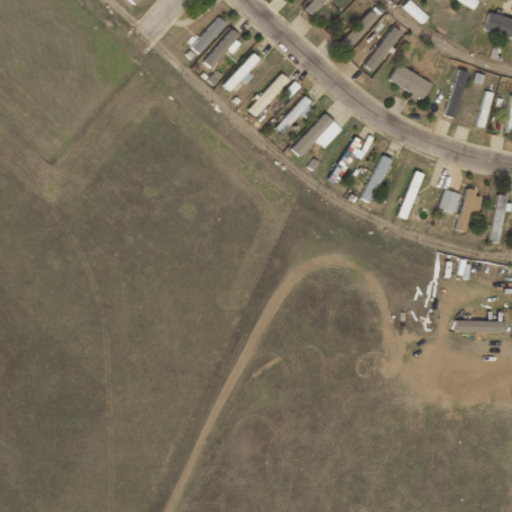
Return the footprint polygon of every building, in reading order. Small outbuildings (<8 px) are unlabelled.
[(323,0),(310,0),(302,9),(309,15),(323,0)] [(400,7),(420,23),(425,16),(406,0),(400,7)] [(475,0),(474,0),(456,0),(471,8),(475,0)] [(334,46),(340,53),(374,17),(367,11),(334,46)] [(510,38),(511,33),(511,19),(486,12),(480,30),(510,38)] [(196,54),(223,24),(216,17),(188,47),(196,54)] [(365,70),(373,75),(398,32),(390,27),(365,70)] [(222,49),(227,53),(239,36),(227,28),(202,63),(209,68),(222,49)] [(237,80),(242,84),(250,76),(244,72),(256,59),(250,53),(220,85),(227,91),(237,80)] [(385,80),(419,100),(428,84),(395,64),(385,80)] [(285,81),(278,73),(254,100),(245,109),(253,116),(285,81)] [(281,92),(286,97),(297,87),(292,82),(281,92)] [(475,126),(482,127),(488,93),(481,91),(475,126)] [(272,127),(279,133),(297,114),(302,119),(312,108),(300,98),(272,127)] [(338,129),(321,113),(288,150),(296,157),(312,140),(321,148),(338,129)] [(367,203),(388,160),(379,155),(358,199),(367,203)] [(394,216),(402,219),(420,174),(412,171),(394,216)] [(451,213),(457,194),(441,189),(435,208),(451,213)] [(463,190),(452,229),(462,232),(467,214),(473,215),(479,194),(463,190)] [(486,242),(496,244),(503,203),(504,196),(494,194),(486,242)] [(500,321),(452,320),(451,331),(500,332),(500,321)]
